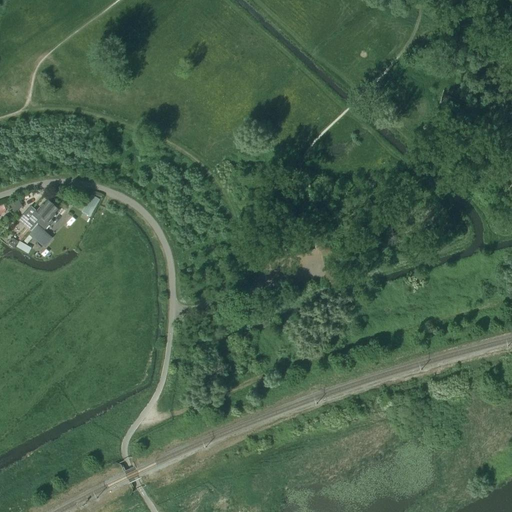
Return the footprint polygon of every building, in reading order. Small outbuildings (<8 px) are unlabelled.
[(101,199),(92,194),(82,211),(91,216),(101,199)] [(31,206),(24,214),(30,219),(33,222),(36,224),(37,223),(53,204),(47,199),(36,211),(31,206)] [(53,204),(37,223),(45,229),(52,221),(51,219),(59,210),(53,204)] [(30,219),(25,225),(28,228),(31,230),(36,224),(33,222),(30,219)] [(32,231),(29,234),(44,247),(46,246),(52,238),(36,224),(31,230),(32,231)] [(28,228),(18,238),(22,241),(31,230),(28,228)] [(31,248),(20,241),(16,247),(28,254),(31,248)]
